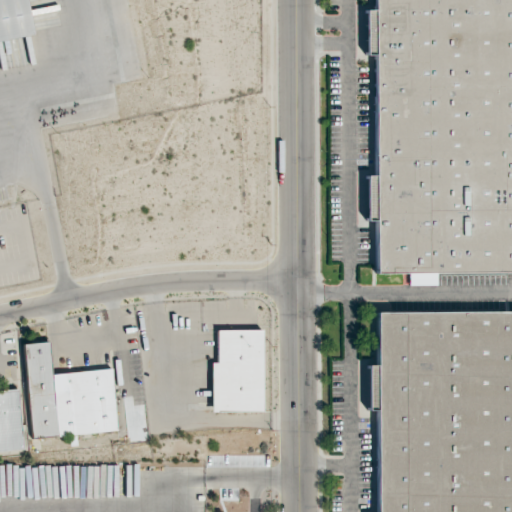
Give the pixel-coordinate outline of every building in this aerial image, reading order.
[(0,0),(0,40),(34,34),(26,0),(0,0)] [(511,0),(372,0),(373,9),(364,9),(365,54),(373,54),(374,173),(364,173),(364,220),(373,220),(373,273),(511,272),(511,0)] [(409,285),(437,285),(436,273),(408,273),(409,285)] [(511,511),(511,310),(374,311),(374,363),(366,363),(367,410),(376,410),(376,511),(511,511)] [(216,330),(216,362),(210,362),(210,412),(262,412),(261,330),(216,330)] [(117,431),(112,369),(51,374),(49,342),(24,344),(32,438),(117,431)] [(0,391),(0,452),(23,451),(19,390),(0,391)]
